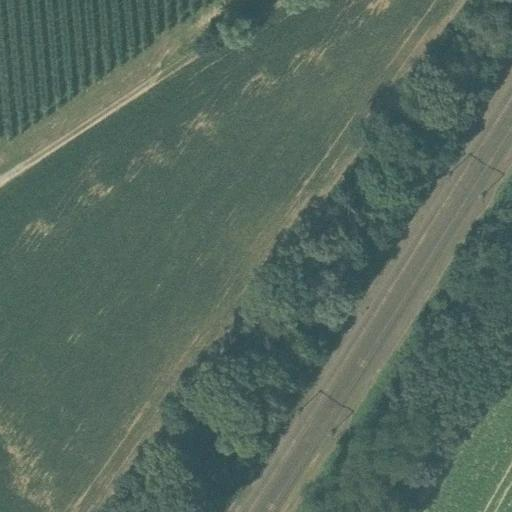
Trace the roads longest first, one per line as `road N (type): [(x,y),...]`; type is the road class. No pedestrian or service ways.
road 1 (track): [(0,179),(271,0)]
road 2 (track): [(397,511),(511,297)]
